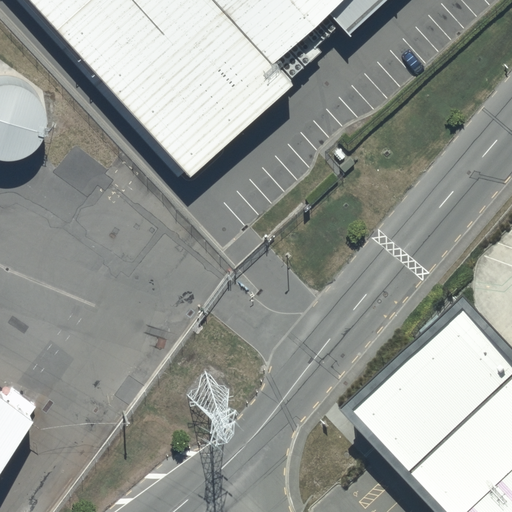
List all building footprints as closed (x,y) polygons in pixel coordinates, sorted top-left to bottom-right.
[(70,0),(178,127),(264,54),(243,29),(277,0),(70,0)] [(0,163),(2,164),(5,164),(9,164),(12,164),(15,163),(19,162),(22,161),(25,160),(28,158),(31,156),(33,154),(36,151),(38,149),(40,146),(42,143),(43,140),(44,137),(45,133),(46,130),(46,127),(46,123),(46,120),(45,117),(44,113),(43,110),(42,107),(40,104),(38,101),(36,99),(33,96),(31,94),(28,92),(25,90),(22,89),(19,88),(15,87),(12,86),(8,86),(5,86),(2,86),(0,86),(0,163)] [(75,146),(54,173),(92,202),(112,176),(75,146)] [(511,511),(511,329),(511,328),(402,429),(480,511),(511,511)] [(0,415),(22,385),(0,368),(0,415)]
